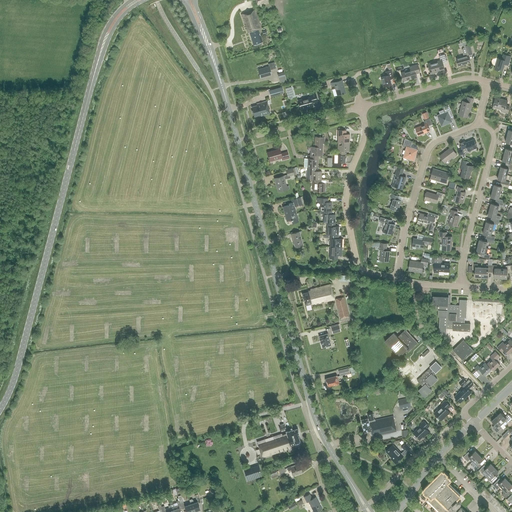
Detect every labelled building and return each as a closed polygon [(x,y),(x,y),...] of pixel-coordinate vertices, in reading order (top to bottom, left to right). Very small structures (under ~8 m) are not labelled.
[(254,46),(263,43),(258,30),(261,29),(255,10),(241,15),(248,33),(249,33),(254,46)] [(462,50),(464,57),(456,59),(458,67),(470,63),(468,55),(472,54),(470,45),(466,46),(466,48),(463,48),(462,50)] [(442,63),(447,62),(445,55),(439,56),(440,61),(428,64),(431,74),(444,71),(442,63)] [(502,60),(497,59),(496,59),(495,59),(494,59),(493,60),(492,61),(492,62),(492,63),(493,64),(494,65),(495,65),(496,65),(495,69),(502,71),(504,65),(508,66),(511,57),(503,55),(502,60)] [(270,70),(276,69),(274,63),(268,64),(269,67),(258,70),(260,78),(271,75),(270,70)] [(416,74),(420,73),(418,65),(410,67),(411,71),(401,73),(404,82),(417,78),(416,74)] [(390,79),(393,78),(391,71),(386,72),(387,76),(381,78),(384,87),(392,85),(390,79)] [(343,94),(345,93),(342,80),(331,83),(332,87),(334,86),(337,96),(342,94),(342,95),(343,94)] [(320,89),(327,87),(325,81),(318,82),(320,89)] [(282,87),(268,91),(270,97),(284,93),(282,87)] [(300,110),(313,106),(312,103),(317,101),(315,94),(309,95),(310,97),(297,100),(300,110)] [(467,97),(466,102),(462,101),(458,116),(469,118),(474,99),(467,97)] [(495,97),(493,107),(502,110),(501,112),(507,114),(509,106),(506,105),(507,101),(495,97)] [(258,117),(271,114),(268,105),(267,105),(266,101),(256,104),(257,106),(251,107),(254,117),(258,116),(258,117)] [(446,109),(447,112),(436,116),(440,127),(451,123),(449,116),(452,115),(449,107),(446,109)] [(432,125),(430,119),(424,121),(425,125),(416,128),(418,136),(429,132),(427,127),(432,125)] [(338,143),(349,143),(350,134),(346,134),(346,130),(338,130),(338,143)] [(311,156),(318,156),(322,156),(323,144),(324,144),(324,137),(315,137),(314,144),(315,144),(315,147),(311,147),(311,156)] [(418,150),(410,148),(412,142),(405,138),(403,144),(402,146),(406,147),(405,151),(403,150),(402,154),(404,155),(403,158),(404,158),(403,159),(406,160),(406,159),(414,161),(418,150)] [(459,144),(461,148),(457,150),(459,156),(464,154),(462,150),(467,148),(468,151),(477,148),(473,140),(465,143),(465,142),(459,144)] [(349,151),(349,143),(338,143),(337,154),(345,155),(345,151),(349,151)] [(453,158),(457,155),(451,147),(440,156),(444,163),(452,157),(453,158)] [(282,160),(289,158),(287,152),(281,154),(280,149),(267,153),(270,161),(281,158),(282,160)] [(345,155),(337,154),(333,154),(333,166),(341,167),(341,163),(345,163),(345,155)] [(511,163),(510,163),(511,157),(511,156),(504,155),(502,161),(506,162),(505,165),(507,165),(511,166),(511,163)] [(318,168),(318,156),(311,156),(310,159),(304,159),(304,167),(306,167),(310,168),(318,168)] [(469,179),(473,166),(468,165),(469,162),(463,160),(461,169),(463,169),(461,177),(469,179)] [(511,170),(511,166),(507,165),(506,168),(501,167),(499,173),(507,175),(509,169),(511,170)] [(393,169),(397,170),(396,175),(397,176),(395,183),(393,183),(392,186),(402,189),(406,178),(402,177),(404,169),(394,166),(393,169)] [(287,175),(283,176),(274,179),(278,192),(287,190),(289,189),(288,185),(286,186),(284,179),(290,178),(289,176),(294,175),(294,174),(296,174),(294,168),(292,169),(292,168),(285,170),(287,175)] [(318,171),(318,168),(310,168),(310,180),(314,180),(321,180),(322,172),(318,171)] [(433,169),(430,179),(446,183),(448,174),(433,169)] [(506,182),(507,175),(499,173),(497,179),(503,181),(502,184),(509,185),(509,183),(506,182)] [(321,183),(321,180),(314,180),(313,192),(325,192),(325,184),(321,183)] [(508,188),(509,185),(502,184),(501,187),(494,185),(492,191),(500,193),(502,187),(508,188)] [(463,203),(465,193),(463,192),(463,188),(458,187),(456,190),(458,191),(455,202),(460,203),(460,202),(463,203)] [(499,199),(500,193),(492,191),(491,197),(498,199),(497,202),(504,204),(504,201),(499,199)] [(442,198),(443,194),(437,192),(436,195),(427,192),(424,199),(436,203),(438,197),(442,198)] [(398,211),(401,201),(398,200),(399,197),(392,195),(391,198),(393,199),(390,209),(398,211)] [(303,205),(301,197),(291,200),(292,203),(289,204),(289,205),(282,207),(287,222),(293,220),(293,222),(299,221),(295,207),(303,205)] [(320,211),(321,211),(331,211),(332,202),(328,202),(328,199),(317,198),(317,201),(320,201),(320,211)] [(503,207),(504,204),(495,202),(494,204),(491,203),(489,210),(497,212),(499,206),(503,207)] [(449,225),(454,226),(456,227),(459,216),(456,215),(457,212),(451,210),(449,217),(448,221),(450,221),(449,225)] [(497,215),(497,212),(489,210),(488,216),(493,218),(492,220),(499,222),(500,216),(497,215)] [(331,214),(331,211),(321,211),(321,213),(324,213),(323,223),(327,223),(335,223),(335,215),(331,214)] [(428,212),(427,215),(420,213),(418,221),(429,224),(427,229),(433,231),(435,226),(433,225),(435,218),(437,218),(438,215),(428,212)] [(391,235),(394,224),(390,223),(391,220),(380,217),(379,219),(378,221),(381,222),(381,223),(381,224),(381,225),(382,226),(382,227),(383,227),(384,227),(383,232),(382,232),(391,235)] [(498,225),(499,222),(492,220),(491,220),(490,223),(486,222),(484,228),(493,230),(494,224),(498,225)] [(335,227),(335,223),(327,223),(327,235),(328,235),(331,235),(338,236),(339,227),(335,227)] [(491,236),(493,230),(484,228),(483,234),(486,235),(486,238),(494,240),(495,237),(491,236)] [(443,237),(442,250),(451,250),(452,237),(447,237),(447,232),(442,232),(442,231),(438,230),(438,232),(440,232),(439,236),(443,237)] [(295,248),(303,246),(299,232),(290,234),(292,241),(293,241),(295,248)] [(338,239),(338,236),(331,235),(330,247),(342,247),(342,239),(338,239)] [(432,238),(429,238),(424,237),(423,240),(413,238),(412,247),(412,246),(416,247),(423,249),(424,244),(431,245),(432,238)] [(493,244),(494,240),(486,238),(485,241),(479,240),(478,246),(486,248),(487,242),(493,244)] [(386,251),(387,247),(387,244),(379,242),(374,243),(371,243),(371,247),(375,247),(375,245),(379,245),(379,246),(380,246),(379,250),(382,250),(380,261),(388,262),(390,251),(386,251)] [(486,248),(478,246),(476,252),(482,254),(481,257),(489,259),(489,258),(490,258),(491,254),(488,253),(488,255),(486,255),(488,249),(486,248)] [(341,256),(342,247),(330,247),(330,259),(337,260),(338,256),(341,256)] [(432,263),(434,264),(433,272),(441,273),(441,272),(444,272),(444,274),(445,275),(448,275),(449,274),(449,272),(450,272),(450,267),(450,264),(441,264),(442,257),(432,257),(432,263)] [(428,264),(428,259),(421,258),(421,262),(410,261),(408,271),(415,272),(421,272),(422,272),(423,272),(424,271),(424,270),(423,269),(422,269),(423,264),(428,264)] [(491,272),(492,265),(486,265),(486,268),(482,268),(481,277),(488,278),(488,271),(491,272)] [(497,269),(497,266),(492,265),(491,272),(495,272),(494,278),(501,278),(501,269),(497,269)] [(507,272),(511,272),(510,266),(506,266),(505,269),(501,269),(501,278),(507,279),(507,272)] [(366,295),(364,282),(354,283),(357,296),(366,295)] [(315,305),(334,300),(330,284),(310,290),(310,291),(308,291),(309,292),(302,294),(305,305),(311,303),(312,304),(315,304),(315,305)] [(460,300),(460,305),(448,305),(448,297),(433,296),(432,305),(435,305),(435,310),(438,310),(438,317),(439,317),(439,334),(446,334),(447,329),(453,329),(452,331),(470,332),(470,324),(465,324),(465,317),(466,318),(467,300),(460,300)] [(349,316),(344,297),(335,299),(340,319),(349,316)] [(338,325),(331,327),(332,334),(340,332),(338,325)] [(393,333),(384,342),(399,357),(406,351),(408,353),(417,344),(415,341),(409,336),(410,335),(405,330),(397,337),(396,336),(395,335),(393,333)] [(322,347),(326,346),(327,347),(330,346),(330,345),(327,333),(319,336),(320,341),(322,347)] [(463,361),(473,351),(463,340),(453,350),(463,361)] [(511,351),(511,341),(511,340),(505,345),(503,342),(497,347),(502,353),(504,351),(508,355),(510,353),(511,351)] [(487,364),(492,370),(493,371),(500,365),(496,360),(500,356),(495,351),(490,357),(492,359),(487,364)] [(433,376),(442,368),(436,361),(429,367),(430,368),(417,380),(423,386),(418,391),(424,398),(432,391),(429,388),(437,380),(433,376)] [(492,370),(487,364),(485,362),(480,367),(478,365),(474,368),(479,373),(481,371),(485,376),(492,370)] [(335,385),(338,384),(336,376),(326,379),(325,380),(326,381),(327,382),(328,387),(332,386),(333,386),(335,386),(335,385)] [(459,383),(464,388),(454,397),(460,403),(471,392),(468,389),(473,385),(469,380),(466,382),(463,379),(459,383)] [(398,400),(400,410),(411,407),(409,397),(398,400)] [(438,417),(436,419),(438,421),(440,419),(441,421),(450,412),(446,409),(449,405),(445,401),(442,404),(442,405),(434,413),(435,414),(434,416),(436,417),(438,417)] [(501,412),(496,417),(503,424),(505,422),(507,423),(511,419),(508,414),(505,417),(501,412)] [(367,415),(368,419),(362,420),(365,432),(371,431),(372,437),(397,431),(393,416),(375,420),(375,419),(374,419),(372,413),(367,415)] [(500,426),(503,424),(496,417),(492,421),(496,426),(493,428),(497,433),(502,428),(500,426)] [(421,424),(422,425),(413,433),(419,440),(423,436),(424,437),(429,432),(425,429),(428,426),(424,421),(421,424)] [(298,430),(297,430),(297,428),(291,430),(291,429),(286,431),(285,431),(285,434),(282,435),(281,433),(256,441),(262,459),(287,450),(286,449),(290,448),(290,449),(291,449),(290,446),(294,444),(295,446),(300,445),(299,442),(300,442),(298,436),(297,436),(297,435),(298,434),(298,433),(299,433),(299,432),(298,430)] [(510,433),(508,430),(502,436),(504,439),(510,433)] [(406,452),(407,452),(410,448),(406,443),(401,447),(406,452)] [(396,463),(403,456),(394,446),(387,452),(390,455),(391,454),(393,457),(391,458),(396,463)] [(470,459),(472,461),(479,455),(475,451),(470,456),(467,453),(463,457),(468,462),(470,459)] [(472,461),(471,463),(472,464),(472,465),(472,466),(476,470),(480,466),(478,464),(483,459),(479,455),(472,461)] [(287,468),(289,473),(291,472),(293,476),(302,473),(299,463),(287,468)] [(488,474),(494,468),(491,464),(486,468),(483,466),(479,470),(483,475),(486,472),(488,474)] [(259,465),(244,470),(248,481),(263,476),(259,465)] [(285,472),(283,466),(277,468),(279,474),(285,472)] [(278,476),(275,468),(268,471),(271,477),(271,476),(272,478),(278,476)] [(494,468),(488,474),(490,476),(487,479),(492,483),(496,479),(494,476),(498,472),(494,468)] [(456,511),(460,508),(458,507),(460,505),(461,504),(461,503),(460,502),(459,502),(458,502),(456,500),(461,495),(449,482),(451,480),(442,471),(423,491),(430,498),(427,501),(437,511),(456,511)] [(502,488),(509,482),(505,478),(502,481),(500,478),(493,485),(497,490),(500,486),(502,488)] [(511,486),(511,485),(509,482),(502,488),(501,490),(503,491),(503,494),(502,495),(505,498),(510,493),(508,491),(511,486)] [(490,502),(494,498),(485,489),(481,493),(490,502)] [(190,504),(193,511),(196,511),(199,510),(200,509),(198,504),(200,503),(197,494),(194,495),(197,502),(194,503),(193,500),(191,499),(189,500),(190,504)] [(303,497),(306,503),(308,502),(313,511),(316,511),(322,509),(315,497),(312,499),(309,494),(303,497)] [(192,511),(193,511),(190,504),(184,506),(182,500),(179,501),(182,509),(185,508),(186,511),(192,511)] [(180,511),(179,510),(182,509),(179,501),(176,502),(177,505),(174,506),(173,504),(171,505),(171,507),(172,511),(180,511)]
